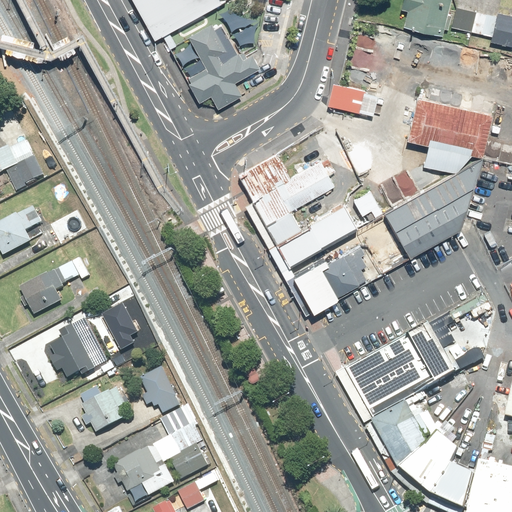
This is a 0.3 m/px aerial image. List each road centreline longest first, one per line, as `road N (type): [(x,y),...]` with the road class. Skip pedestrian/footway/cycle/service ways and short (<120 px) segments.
road 1 (secondary): [(384,511),(192,168)]
road 2 (secondary): [(181,148),(102,0)]
road 3 (tertiary): [(321,0),(298,91),(258,124)]
